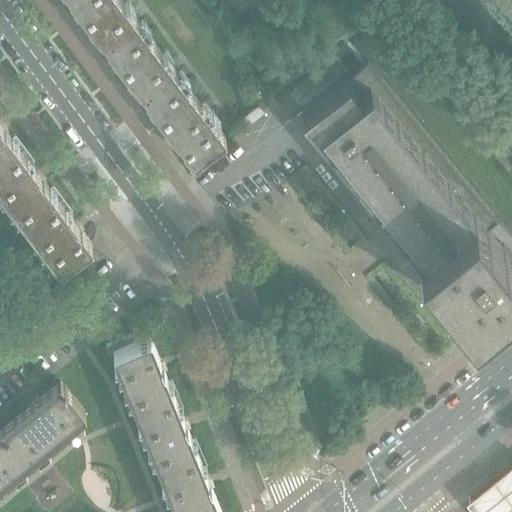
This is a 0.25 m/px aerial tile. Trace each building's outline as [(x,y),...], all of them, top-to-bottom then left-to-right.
[(105,0),(73,0),(85,15),(105,0)] [(154,42),(132,13),(122,0),(105,0),(85,15),(113,53),(123,66),(154,42)] [(192,93),(170,63),(154,42),(123,66),(161,116),(192,93)] [(497,218),(365,59),(358,64),(352,57),(343,65),(349,72),(301,111),(471,318),(511,284),(511,255),(503,244),(502,244),(499,241),(495,244),(483,229),(486,226),(487,227),(497,218)] [(225,136),(208,113),(192,93),(161,116),(193,159),(225,136)] [(0,165),(21,150),(0,121),(0,165)] [(59,200),(37,171),(21,150),(0,165),(0,186),(28,224),(59,200)] [(91,243),(75,221),(59,200),(28,224),(60,267),(91,243)] [(173,393),(149,333),(132,340),(112,348),(113,350),(137,408),(173,393)] [(112,348),(132,340),(130,335),(106,344),(109,351),(113,350),(112,348)] [(27,458),(84,412),(85,411),(59,380),(59,381),(2,428),(27,458)] [(197,452),(179,408),(173,393),(137,408),(160,467),(197,452)] [(0,480),(27,458),(2,428),(0,429),(0,480)] [(219,511),(221,511),(203,466),(197,452),(160,467),(178,511),(219,511)] [(511,511),(511,460),(469,497),(480,511),(511,511)]
